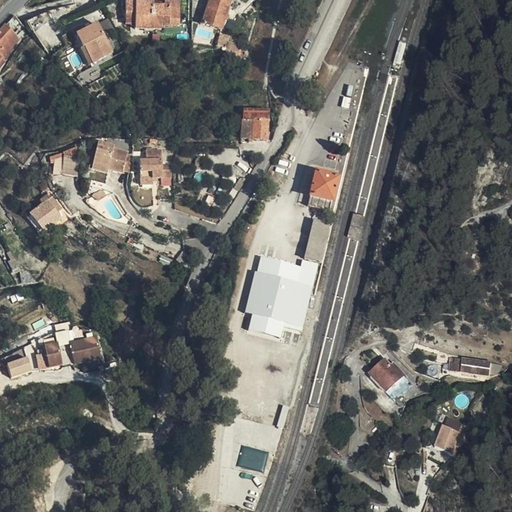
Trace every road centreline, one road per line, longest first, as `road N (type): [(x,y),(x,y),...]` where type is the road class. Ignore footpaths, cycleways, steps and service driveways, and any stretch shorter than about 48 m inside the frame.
road 1 (residential): [(164,431),(181,317),(208,250),(275,142),(337,0)]
road 2 (residential): [(164,431),(347,463)]
road 3 (unknown): [(318,126),(263,264)]
